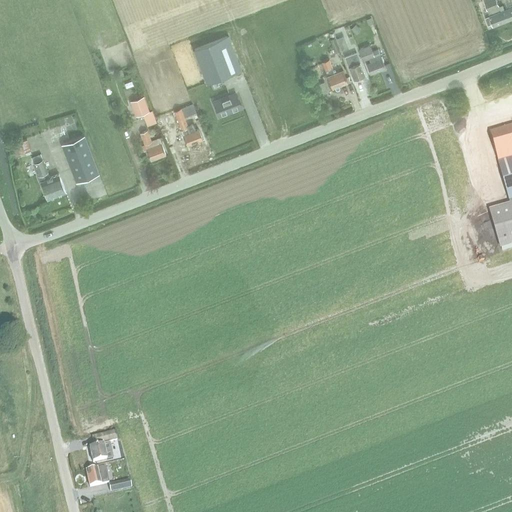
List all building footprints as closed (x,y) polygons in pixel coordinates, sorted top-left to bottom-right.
[(511,6),(505,9),(504,6),(500,8),(497,0),(483,0),(490,15),(485,17),(488,25),(493,23),(494,25),(511,18),(511,6)] [(371,15),(367,17),(371,28),(375,26),(371,15)] [(339,24),(342,30),(350,28),(347,21),(339,24)] [(356,24),(351,29),(355,32),(359,27),(356,24)] [(338,42),(342,40),(341,37),(339,30),(334,32),(338,42)] [(229,36),(194,49),(207,82),(241,69),(229,36)] [(335,53),(339,51),(334,38),(330,39),(335,53)] [(345,42),(339,44),(342,51),(348,48),(345,42)] [(386,68),(382,58),(378,48),(373,51),(370,44),(359,49),(363,60),(369,58),(371,62),(367,63),(370,73),(386,68)] [(354,79),(365,75),(356,52),(345,56),(354,79)] [(348,81),(343,69),(335,72),(329,58),(322,61),(332,87),(348,81)] [(236,92),(214,101),(220,116),(242,108),(236,92)] [(135,116),(148,111),(143,96),(130,101),(135,116)] [(195,129),(193,122),(188,124),(185,116),(196,112),(192,103),(174,110),(188,144),(204,138),(199,128),(195,129)] [(511,247),(511,127),(490,134),(511,206),(491,212),(502,251),(511,247)] [(141,132),(151,159),(167,153),(161,137),(152,140),(148,130),(141,132)] [(84,135),(61,144),(76,181),(99,173),(84,135)] [(15,156),(31,151),(27,139),(11,144),(15,156)] [(50,177),(42,158),(41,153),(31,157),(33,162),(38,175),(40,180),(47,198),(66,191),(59,173),(50,177)] [(25,159),(28,170),(33,169),(30,157),(25,159)] [(117,440),(116,434),(115,432),(92,437),(94,445),(117,440)] [(111,451),(109,444),(104,446),(103,445),(89,448),(93,463),(107,460),(112,459),(111,451)] [(90,487),(108,483),(104,467),(86,471),(90,487)] [(129,481),(109,485),(111,493),(130,488),(129,481)]
